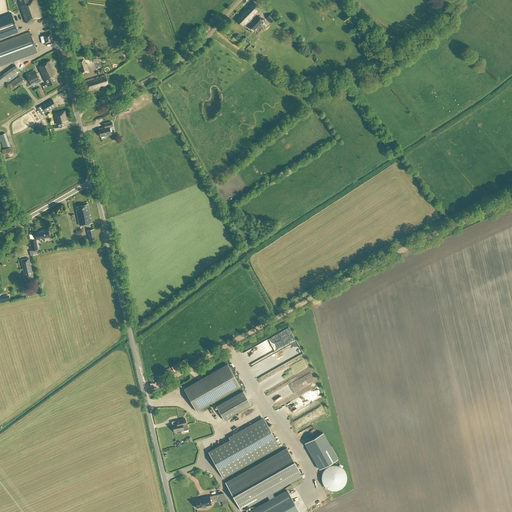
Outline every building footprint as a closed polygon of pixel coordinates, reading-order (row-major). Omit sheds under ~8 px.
[(28,0),(17,0),(20,7),(25,23),(42,17),(35,0),(32,0),(29,1),(28,0)] [(248,21),(261,9),(253,1),(248,6),(249,7),(247,9),(246,8),(240,14),(241,15),(236,20),(243,26),(248,21)] [(0,38),(18,32),(11,13),(0,17),(0,38)] [(275,18),(270,13),(265,19),(270,24),(275,18)] [(264,21),(258,16),(248,27),(253,31),(261,24),(264,21)] [(0,66),(38,53),(30,32),(0,42),(0,66)] [(45,43),(53,42),(51,33),(43,35),(45,43)] [(76,61),(80,74),(88,72),(86,64),(85,64),(84,59),(83,59),(82,57),(77,58),(78,61),(76,61)] [(47,87),(56,83),(53,77),(57,74),(50,61),(38,67),(47,87)] [(15,65),(0,76),(0,87),(0,88),(20,73),(15,65)] [(36,83),(40,81),(34,70),(29,73),(29,72),(25,74),(31,85),(35,82),(36,83)] [(102,85),(103,87),(106,86),(106,84),(108,84),(105,75),(100,77),(99,78),(98,77),(95,78),(96,79),(94,79),(94,78),(83,81),(86,92),(100,88),(99,86),(102,85)] [(13,90),(24,82),(19,76),(8,84),(13,90)] [(42,106),(43,107),(46,112),(56,106),(52,99),(42,106)] [(40,106),(37,108),(41,115),(45,113),(44,110),(41,106),(40,106)] [(126,110),(125,108),(111,115),(113,118),(125,112),(124,111),(126,110)] [(64,122),(68,121),(65,110),(53,113),(56,124),(54,124),(55,129),(65,126),(64,122)] [(109,127),(113,127),(112,121),(104,123),(104,128),(98,129),(100,137),(111,134),(109,127)] [(2,153),(11,151),(6,132),(0,134),(0,138),(3,148),(1,149),(2,153)] [(92,223),(91,218),(90,218),(89,215),(90,215),(88,204),(76,206),(77,210),(75,210),(79,225),(92,223)] [(34,231),(35,239),(49,236),(48,229),(37,231),(37,230),(34,231)] [(93,229),(87,231),(89,241),(95,239),(93,229)] [(33,277),(28,258),(21,260),(25,278),(33,277)] [(292,340),(295,339),(292,332),(294,330),(292,325),(285,328),(292,340)] [(257,377),(303,355),(296,341),(250,363),(257,377)] [(172,367),(174,371),(188,364),(186,362),(188,361),(186,358),(172,367)] [(196,411),(207,405),(240,386),(227,364),(184,389),(196,411)] [(224,420),(251,405),(243,391),(216,406),(224,420)] [(223,478),(279,446),(263,417),(228,437),(230,440),(208,452),(223,478)] [(181,432),(181,430),(183,429),(184,431),(189,430),(187,424),(186,425),(185,419),(178,420),(178,423),(172,425),(174,431),(176,431),(176,433),(177,433),(180,433),(181,432)] [(303,442),(318,468),(337,458),(322,432),(303,442)] [(286,448),(225,483),(240,510),(302,476),(286,448)] [(340,489),(341,488),(342,488),(343,487),(343,486),(344,486),(345,485),(345,484),(345,483),(346,482),(346,481),(346,480),(347,479),(347,478),(347,477),(346,476),(346,475),(346,474),(346,473),(345,472),(345,471),(344,471),(344,470),(343,469),(342,468),(341,468),(341,467),(340,467),(339,466),(338,466),(337,466),(336,465),(335,465),(334,465),(333,465),(332,465),(331,466),(330,466),(329,466),(328,467),(327,467),(326,468),(325,469),(324,470),(324,471),(323,471),(323,472),(322,473),(322,474),(322,475),(321,476),(321,477),(321,478),(321,479),(322,480),(322,481),(322,482),(323,483),(323,484),(323,485),(324,486),(325,486),(325,487),(326,488),(327,488),(328,489),(329,489),(330,490),(331,490),(332,490),(333,490),(334,490),(335,490),(336,490),(337,490),(338,490),(339,490),(339,489),(340,489)] [(298,511),(286,490),(247,511),(298,511)] [(215,495),(211,496),(194,500),(196,508),(202,506),(202,508),(206,507),(205,506),(211,504),(210,501),(216,500),(215,495)]
